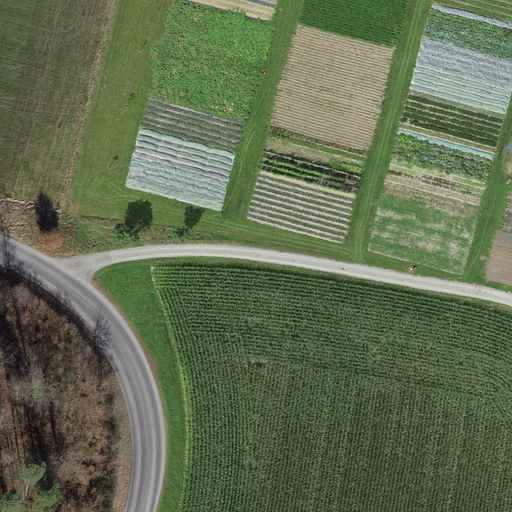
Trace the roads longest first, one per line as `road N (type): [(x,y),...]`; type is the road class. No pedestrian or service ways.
road 1 (track): [(511,301),(251,257),(118,258),(74,273)]
road 2 (unclassified): [(142,511),(152,465),(149,408),(131,349),(74,273),(0,245)]
